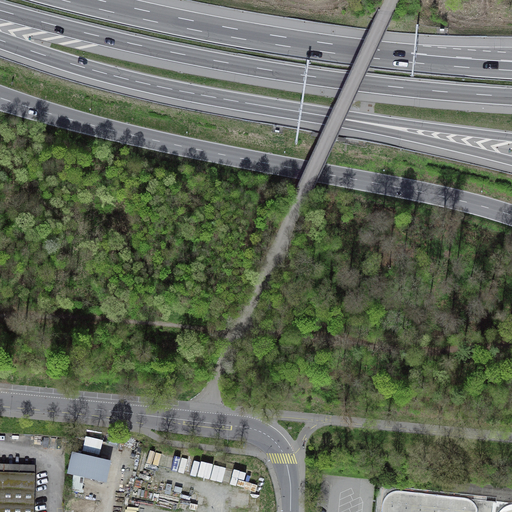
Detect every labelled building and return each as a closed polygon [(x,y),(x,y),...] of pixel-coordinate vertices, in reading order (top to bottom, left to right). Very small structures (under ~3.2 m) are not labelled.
[(74,456),(69,479),(109,488),(114,465),(74,456)] [(209,467),(207,480),(251,489),(254,476),(209,467)] [(0,511),(33,511),(35,474),(0,472),(0,511)] [(238,491),(236,508),(249,509),(250,492),(238,491)] [(511,511),(511,502),(451,494),(448,511),(445,511),(447,499),(443,499),(442,505),(430,503),(431,496),(423,495),(420,511),(405,511),(401,511),(402,505),(391,504),(389,511),(511,511)]
